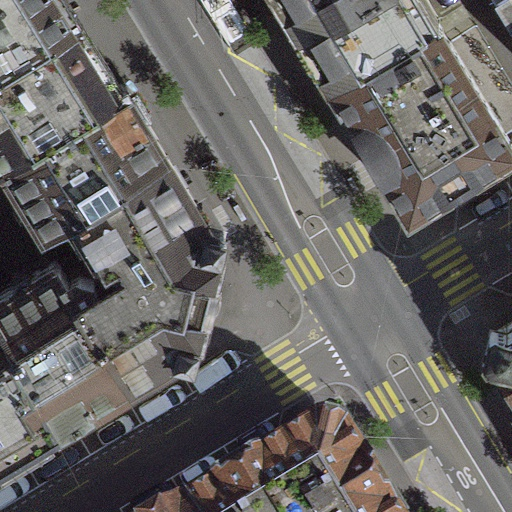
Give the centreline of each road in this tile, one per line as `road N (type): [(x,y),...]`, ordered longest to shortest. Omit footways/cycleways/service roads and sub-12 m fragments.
road 1 (residential): [(31,511),(369,311)]
road 2 (tertiary): [(369,311),(179,0)]
road 3 (tertiary): [(491,511),(369,311)]
road 4 (residential): [(369,311),(511,226)]
